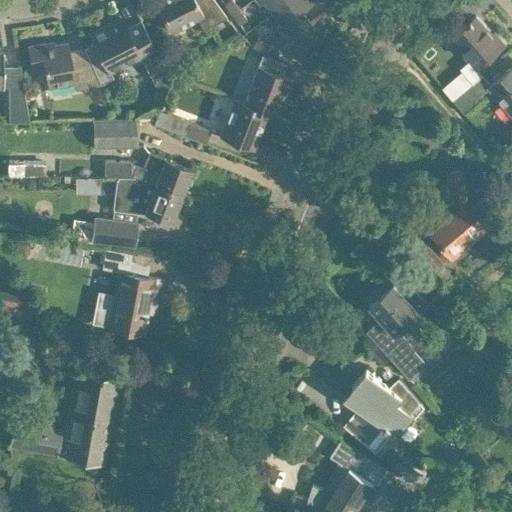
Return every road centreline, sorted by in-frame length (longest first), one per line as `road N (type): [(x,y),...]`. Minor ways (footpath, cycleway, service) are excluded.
road 1 (tertiary): [(411,0),(314,187),(209,485)]
road 2 (track): [(511,186),(387,37)]
